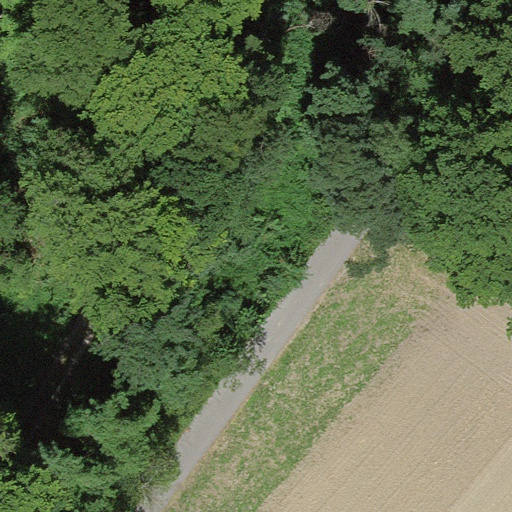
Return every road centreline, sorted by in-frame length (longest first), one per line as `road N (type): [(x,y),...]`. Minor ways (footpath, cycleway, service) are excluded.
road 1 (track): [(511,20),(150,511)]
road 2 (track): [(0,475),(89,333),(180,144),(230,0)]
